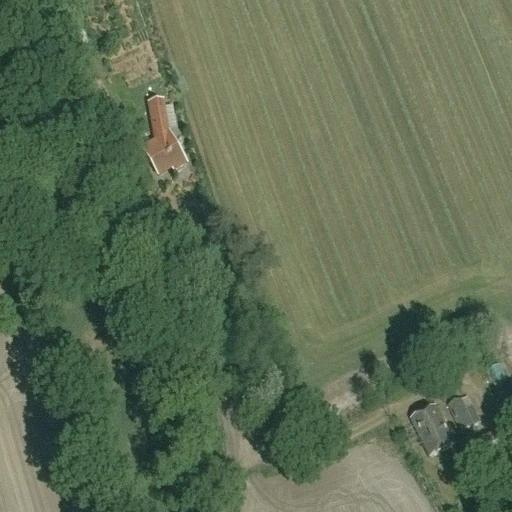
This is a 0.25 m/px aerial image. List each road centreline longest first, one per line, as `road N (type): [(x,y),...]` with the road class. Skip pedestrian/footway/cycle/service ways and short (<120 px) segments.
road 1 (track): [(0,281),(136,197),(176,200),(251,436),(222,511)]
road 2 (track): [(436,389),(294,456),(247,446)]
